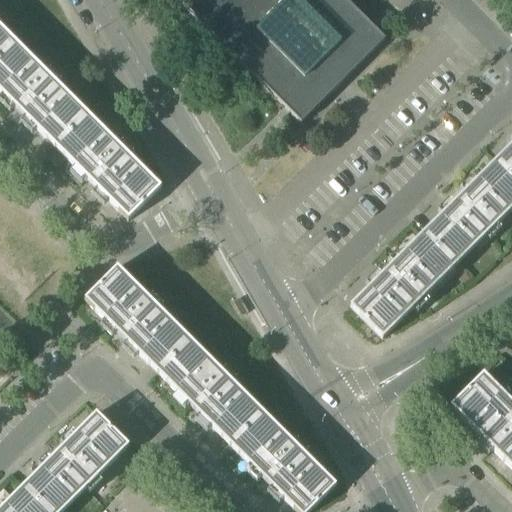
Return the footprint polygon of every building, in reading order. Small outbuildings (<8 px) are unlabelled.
[(326,57),(347,78),(384,41),(342,0),(175,0),(176,1),(176,4),(180,4),(197,22),(197,25),(200,25),(217,42),(217,45),(220,45),(300,125),(328,97),(306,76),(303,79),(257,33),(291,0),(293,0),(337,45),(326,57)] [(0,96),(85,181),(127,223),(160,190),(0,30),(0,96)] [(328,97),(347,78),(326,57),(306,76),(328,97)] [(511,145),(348,309),(381,342),(511,210),(511,145)] [(311,511),(334,488),(189,343),(116,270),(83,303),(292,511),(311,511)] [(464,285),(469,281),(464,276),(459,280),(464,285)] [(511,406),(482,376),(449,409),(511,472),(511,406)] [(95,416),(22,489),(0,510),(0,511),(64,511),(128,449),(95,416)]
